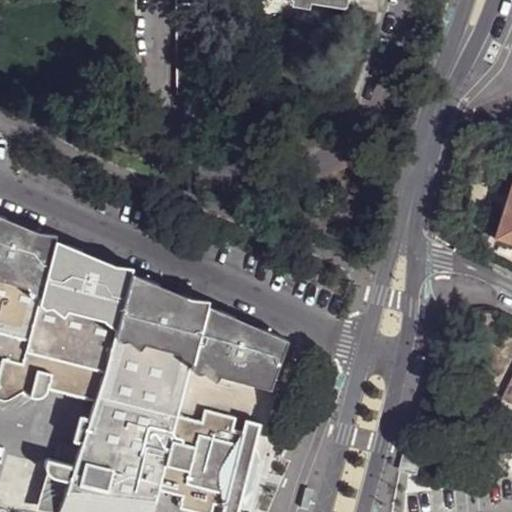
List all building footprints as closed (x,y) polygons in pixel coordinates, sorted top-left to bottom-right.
[(184,94),(205,94),(203,0),(176,0),(178,94),(184,94)] [(288,0),(289,2),(307,5),(342,11),(343,0),(288,0)] [(306,11),(307,5),(289,2),(287,7),(306,11)] [(205,116),(205,94),(184,94),(184,116),(205,116)] [(511,187),(499,229),(511,233),(511,187)] [(6,221),(0,218),(0,358),(1,358),(0,360),(0,400),(1,401),(8,399),(16,394),(28,396),(28,399),(35,399),(42,395),(46,389),(48,382),(97,395),(95,402),(88,421),(80,445),(72,469),(45,461),(44,465),(45,472),(49,478),(67,484),(63,494),(153,505),(157,491),(180,498),(177,510),(185,511),(210,511),(212,506),(221,508),(233,511),(236,511),(238,506),(240,499),(252,452),(255,438),(241,434),(231,431),(234,419),(202,411),(200,423),(176,417),(189,370),(194,375),(200,374),(213,383),(218,377),(267,390),(285,342),(222,315),(176,317),(180,309),(158,300),(163,289),(146,281),(100,284),(103,276),(81,267),(86,256),(65,246),(19,249),(22,241),(1,232),(6,221)] [(37,234),(6,221),(1,232),(22,241),(19,249),(65,246),(52,240),(53,236),(37,234)] [(511,233),(499,229),(495,243),(511,248),(511,233)] [(118,269),(86,256),(81,267),(103,276),(100,284),(146,281),(133,276),(134,271),(118,269)] [(194,302),(163,289),(158,300),(180,309),(176,317),(222,315),(209,309),(210,304),(194,302)] [(511,378),(500,402),(511,406),(511,378)] [(46,389),(95,402),(97,395),(48,382),(46,389)] [(72,442),(80,445),(88,421),(80,418),(72,442)] [(244,422),(241,434),(255,438),(259,426),(244,422)] [(257,465),(252,452),(240,499),(251,490),(255,474),(257,465)]
